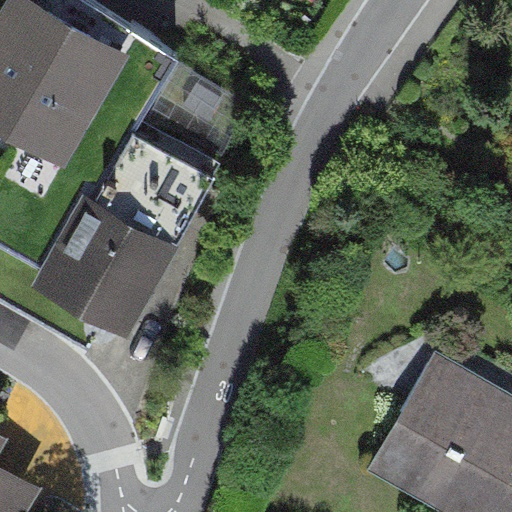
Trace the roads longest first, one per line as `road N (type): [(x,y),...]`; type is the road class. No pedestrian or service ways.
road 1 (residential): [(179,511),(303,155),(329,100),(397,0)]
road 2 (residential): [(0,334),(69,382),(98,420),(126,511)]
